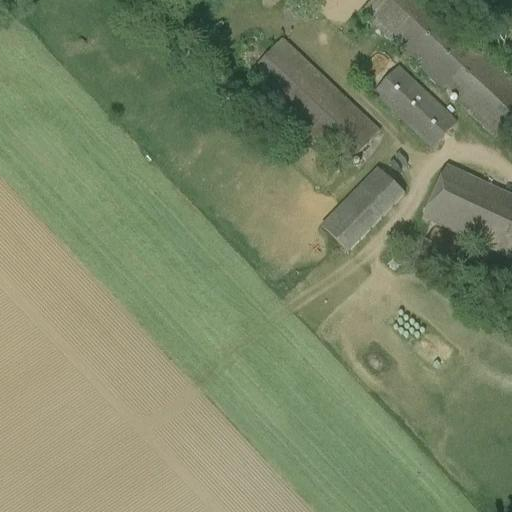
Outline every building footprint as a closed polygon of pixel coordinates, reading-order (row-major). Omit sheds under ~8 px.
[(511,77),(430,0),(374,0),(361,14),(442,92),(446,89),(460,103),(457,105),(495,141),(511,122),(511,77)] [(381,132),(283,40),(247,79),(345,171),(381,132)] [(458,124),(399,68),(373,96),(432,152),(458,124)] [(377,169),(320,228),(349,255),(406,197),(377,169)] [(511,198),(448,169),(424,220),(511,260),(511,259),(511,198)]
